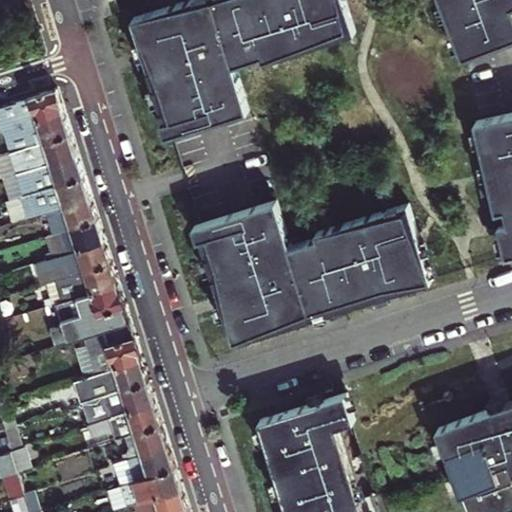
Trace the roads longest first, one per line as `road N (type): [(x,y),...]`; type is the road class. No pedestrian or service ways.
road 1 (residential): [(79,54),(188,397)]
road 2 (residential): [(188,397),(511,293)]
road 3 (residential): [(188,397),(224,511)]
